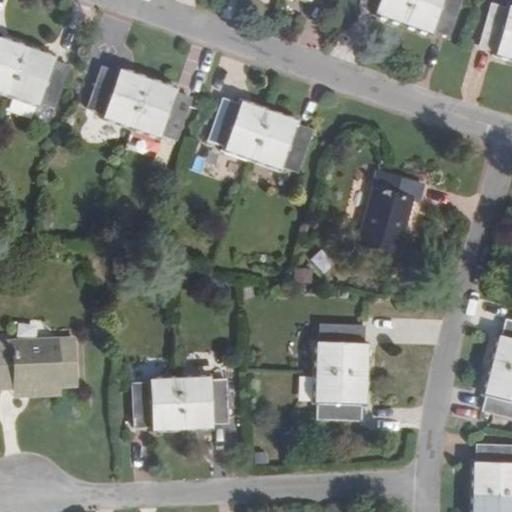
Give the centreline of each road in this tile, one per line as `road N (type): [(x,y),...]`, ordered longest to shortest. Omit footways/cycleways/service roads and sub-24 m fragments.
road 1 (residential): [(111,0),(508,133)]
road 2 (residential): [(24,501),(422,484)]
road 3 (residential): [(422,484),(442,362),(508,133)]
